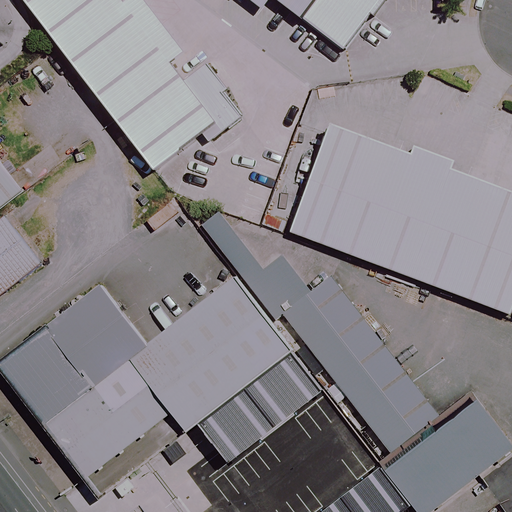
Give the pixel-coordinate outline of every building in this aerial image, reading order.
[(34,0),(158,168),(207,132),(215,141),(252,114),(212,60),(186,79),(127,0),(34,0)] [(383,0),(250,0),(332,65),(383,0)] [(511,206),(320,142),(283,252),(511,329),(511,206)] [(0,176),(0,205),(14,196),(0,176)] [(189,231),(410,511),(420,511),(498,452),(454,395),(424,418),(318,283),(300,297),(271,260),(250,276),(205,219),(189,231)] [(0,233),(0,290),(27,271),(0,233)] [(135,353),(116,367),(155,420),(170,440),(282,358),(229,285),(135,353)] [(135,353),(88,289),(0,353),(0,385),(31,428),(116,367),(135,353)] [(116,367),(31,428),(70,481),(155,420),(116,367)] [(347,511),(316,473),(267,511),(347,511)]
